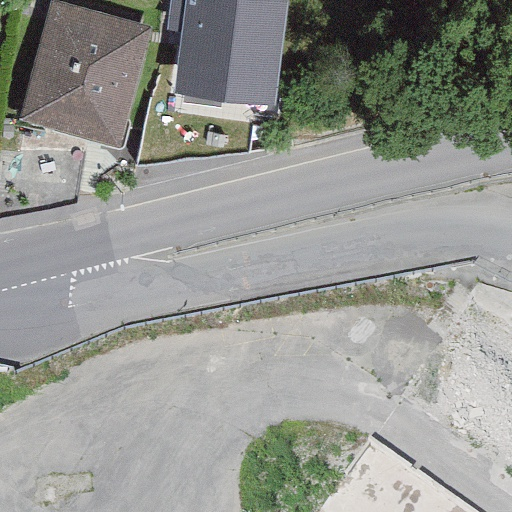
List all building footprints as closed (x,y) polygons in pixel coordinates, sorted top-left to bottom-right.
[(170,0),(167,30),(179,31),(181,0),(170,0)] [(289,2),(273,0),(186,0),(175,95),(277,107),(289,2)] [(32,107),(114,129),(141,30),(59,8),(32,107)] [(256,113),(150,96),(136,162),(250,149),(256,113)] [(327,511),(511,511),(511,475),(408,393),(327,511)]
